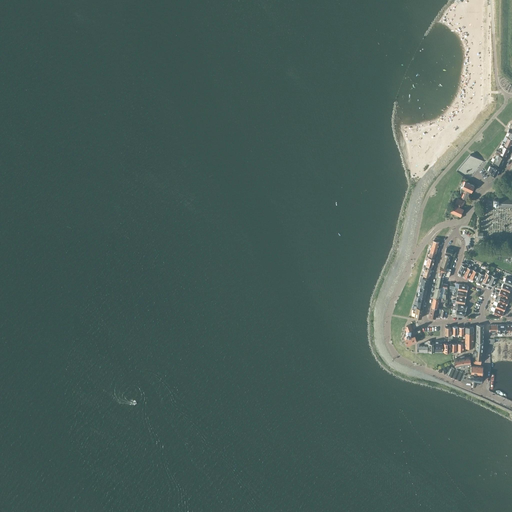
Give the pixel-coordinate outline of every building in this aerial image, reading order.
[(511,141),(511,139),(507,137),(505,143),(502,141),(501,144),(503,146),(506,147),(507,146),(509,147),(511,141)] [(497,152),(496,154),(498,155),(499,156),(500,153),(503,155),(505,156),(509,147),(507,146),(506,147),(503,146),(502,149),(499,148),(498,152),(497,152)] [(495,158),(492,163),(497,166),(498,164),(501,165),(505,158),(502,157),(503,155),(500,153),(499,156),(498,155),(497,159),(495,158)] [(499,169),(497,168),(497,166),(492,163),(491,165),(490,165),(488,170),(491,172),(490,174),(496,176),(499,169)] [(462,187),(465,189),(462,197),(467,200),(471,192),(474,185),(465,181),(462,187)] [(495,198),(494,198),(493,198),(493,199),(494,199),(493,202),(493,203),(498,204),(497,206),(498,206),(499,206),(500,206),(501,206),(503,206),(504,206),(507,206),(507,207),(508,207),(508,206),(511,206),(511,207),(511,206),(511,196),(508,196),(507,196),(505,196),(504,196),(501,196),(500,196),(499,196),(498,195),(498,196),(495,196),(495,198)] [(451,208),(450,211),(451,211),(457,214),(456,215),(460,217),(463,209),(461,208),(464,201),(458,198),(454,205),(452,209),(451,208)] [(428,250),(428,252),(432,254),(433,252),(436,253),(437,247),(432,245),(431,246),(430,246),(429,249),(430,250),(430,251),(428,250)] [(446,248),(445,252),(448,253),(448,254),(450,255),(454,256),(455,252),(453,251),(453,250),(449,249),(449,247),(447,247),(447,248),(446,248)] [(448,254),(445,253),(440,265),(446,267),(450,255),(448,254)] [(425,266),(431,268),(434,258),(428,256),(425,266)] [(457,272),(463,275),(467,267),(468,263),(469,262),(467,261),(466,262),(465,264),(462,262),(461,264),(457,272)] [(470,264),(468,263),(467,267),(463,275),(469,277),(473,269),(472,269),(469,268),(470,264)] [(445,270),(446,267),(440,265),(437,275),(443,276),(448,277),(450,271),(445,270)] [(422,276),(428,278),(431,268),(425,266),(425,267),(423,267),(423,269),(424,270),(422,276)] [(473,269),(469,277),(475,280),(478,272),(475,270),(476,267),(474,266),(472,269),(473,269)] [(480,268),(478,272),(475,280),(481,283),(482,280),(484,274),(480,273),(482,269),(480,268)] [(485,272),(484,274),(482,280),(488,283),(491,275),(488,273),(489,270),(487,269),(485,272)] [(492,271),(491,275),(488,283),(494,285),(497,277),(493,276),(495,272),(492,271)] [(435,286),(441,287),(447,288),(448,284),(442,283),(443,276),(437,275),(435,286)] [(419,285),(420,285),(427,287),(428,278),(422,276),(421,281),(420,281),(419,285)] [(500,281),(500,282),(503,283),(511,286),(511,284),(511,279),(506,277),(504,281),(501,279),(500,281)] [(455,287),(454,289),(456,290),(456,289),(467,292),(468,285),(465,285),(465,284),(464,284),(459,283),(458,287),(455,287)] [(503,283),(502,287),(498,285),(497,287),(501,289),(509,292),(511,286),(503,283)] [(419,296),(425,297),(427,287),(420,285),(419,285),(419,286),(418,286),(417,292),(419,292),(419,296)] [(456,289),(456,290),(455,293),(453,293),(453,296),(456,296),(465,298),(467,292),(456,289)] [(495,293),(498,295),(500,296),(506,298),(509,292),(501,289),(499,292),(496,291),(495,293)] [(417,306),(423,307),(425,297),(419,296),(416,296),(415,300),(418,301),(417,306)] [(431,306),(431,307),(437,308),(439,301),(442,301),(443,298),(439,297),(439,298),(433,296),(431,306)] [(456,296),(456,300),(452,299),(452,302),(455,302),(458,303),(464,304),(465,298),(456,296)] [(506,298),(500,296),(499,300),(495,298),(494,300),(498,302),(506,305),(508,299),(506,298)] [(498,302),(496,305),(493,304),(492,306),(495,308),(495,307),(503,311),(506,305),(498,302)] [(453,308),(453,309),(455,309),(465,311),(466,305),(464,304),(458,303),(457,307),(453,306),(453,308)] [(415,316),(421,318),(423,307),(417,306),(413,305),(412,309),(415,310),(414,312),(415,313),(415,316)] [(429,317),(435,318),(436,312),(440,313),(440,309),(437,308),(431,307),(429,317)] [(495,307),(495,308),(494,311),(490,310),(489,312),(493,313),(501,317),(503,311),(495,307)] [(455,309),(454,313),(452,312),(452,315),(455,316),(464,317),(465,311),(455,309)] [(465,333),(465,336),(465,343),(465,351),(466,351),(472,349),(473,348),(473,343),(473,333),(465,333)] [(408,336),(407,336),(404,337),(405,339),(405,340),(407,345),(411,344),(410,342),(416,340),(415,336),(411,337),(410,335),(409,336),(408,336)] [(428,351),(428,340),(424,342),(424,345),(419,345),(419,351),(428,351)] [(475,347),(474,349),(476,350),(482,350),(483,342),(478,342),(475,341),(475,347)] [(482,350),(476,350),(476,351),(473,351),(472,355),(475,356),(475,357),(482,358),(482,350)] [(475,357),(475,356),(474,356),(473,363),(481,364),(482,358),(475,357)] [(470,363),(465,364),(461,364),(455,365),(454,367),(452,366),(448,375),(461,380),(464,373),(467,374),(468,365),(471,366),(470,363)] [(468,365),(467,374),(482,375),(483,366),(471,366),(468,365)] [(482,375),(467,374),(464,373),(461,380),(470,384),(479,385),(479,381),(482,381),(482,375)]
